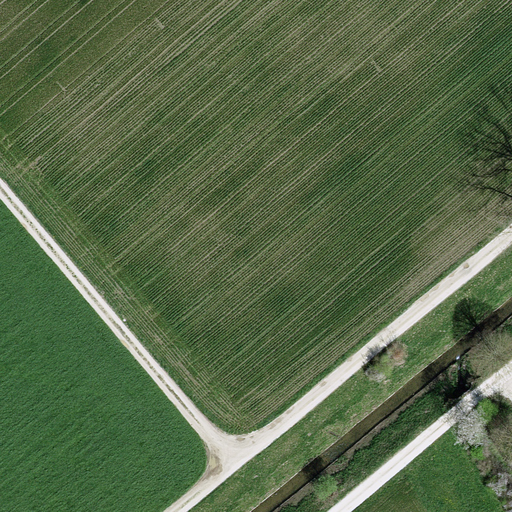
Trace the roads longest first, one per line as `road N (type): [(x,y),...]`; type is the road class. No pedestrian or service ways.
road 1 (track): [(511,230),(161,511)]
road 2 (track): [(0,177),(233,452)]
road 3 (track): [(511,372),(342,511)]
